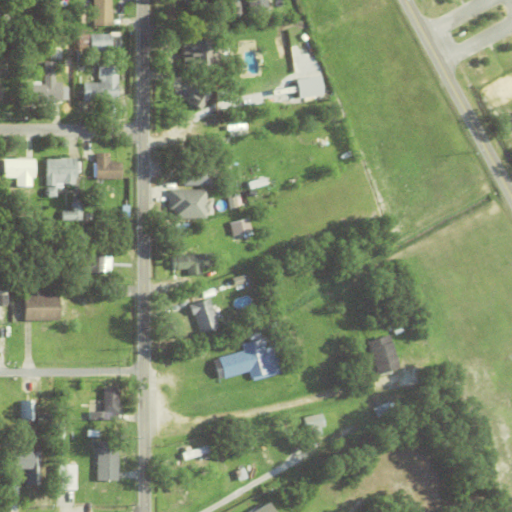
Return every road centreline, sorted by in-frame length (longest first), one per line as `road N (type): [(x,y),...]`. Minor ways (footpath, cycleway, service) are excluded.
road 1 (tertiary): [(143,0),(145,511)]
road 2 (secondary): [(511,196),(406,0)]
road 3 (residential): [(145,373),(0,373)]
road 4 (residential): [(0,131),(144,131)]
